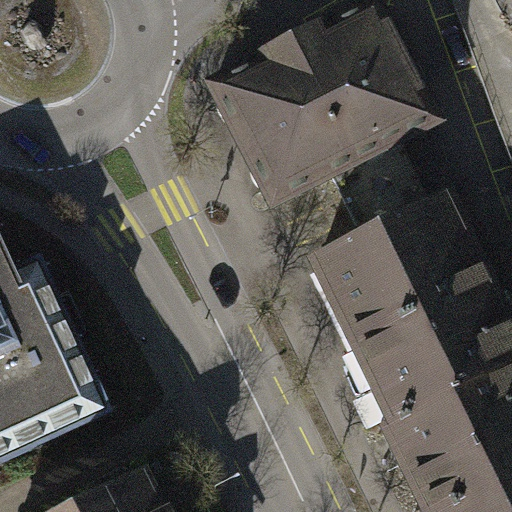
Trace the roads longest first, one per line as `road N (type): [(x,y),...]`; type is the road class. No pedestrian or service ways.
road 1 (secondary): [(99,126),(302,511)]
road 2 (secondary): [(99,126),(121,108),(148,58),(147,1)]
